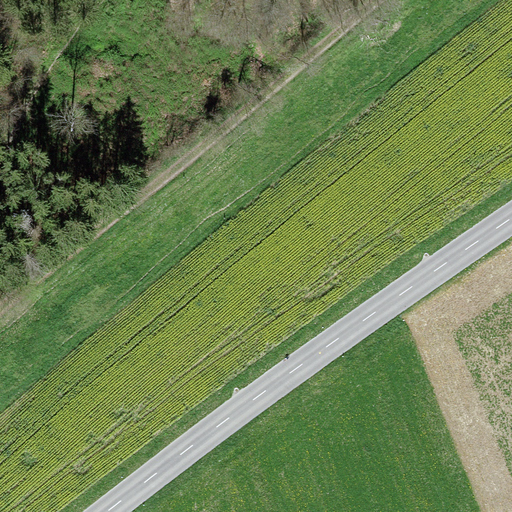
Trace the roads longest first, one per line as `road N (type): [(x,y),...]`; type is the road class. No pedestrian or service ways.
road 1 (tertiary): [(109,511),(317,351),(511,217)]
road 2 (track): [(0,314),(376,0)]
